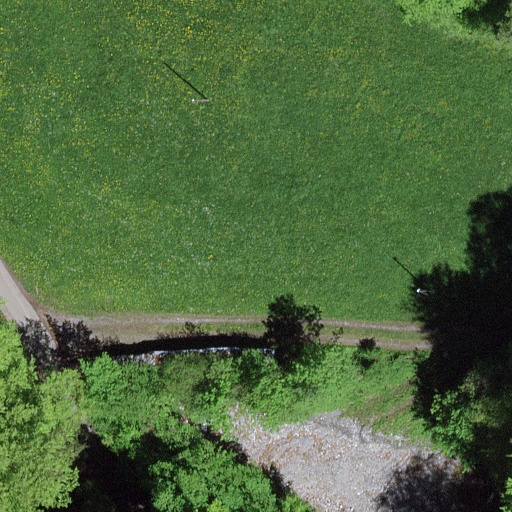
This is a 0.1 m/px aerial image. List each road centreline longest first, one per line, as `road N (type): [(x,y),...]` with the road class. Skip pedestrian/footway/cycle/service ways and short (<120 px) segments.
road 1 (track): [(28,334),(395,343),(511,333)]
road 2 (unclassified): [(133,511),(0,287)]
road 3 (track): [(362,421),(426,391),(476,342)]
